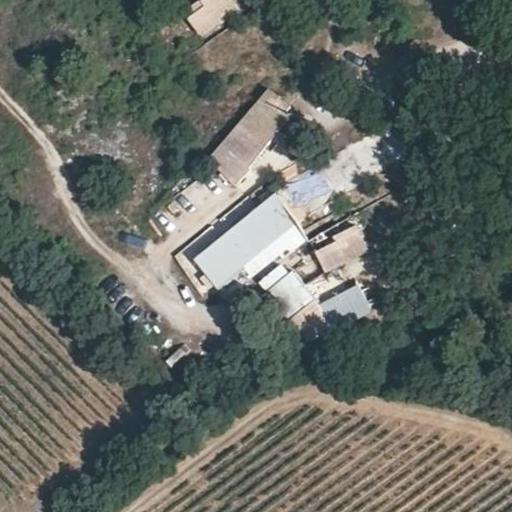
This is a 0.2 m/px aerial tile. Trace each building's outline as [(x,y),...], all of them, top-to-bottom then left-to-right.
[(232,0),(197,0),(184,13),(205,35),(237,5),(232,0)] [(219,173),(223,178),(237,170),(243,176),(289,116),(273,104),(219,173)] [(277,200),(198,262),(220,281),(262,241),(274,252),(327,218),(293,180),(270,196),(277,200)] [(376,256),(365,226),(318,250),(333,278),(376,256)] [(282,266),(268,277),(264,282),(296,322),(303,318),(307,319),(314,328),(328,320),(334,330),(352,318),(347,315),(365,305),(354,283),(337,293),(338,298),(323,309),(289,268),(285,271),(282,266)]
